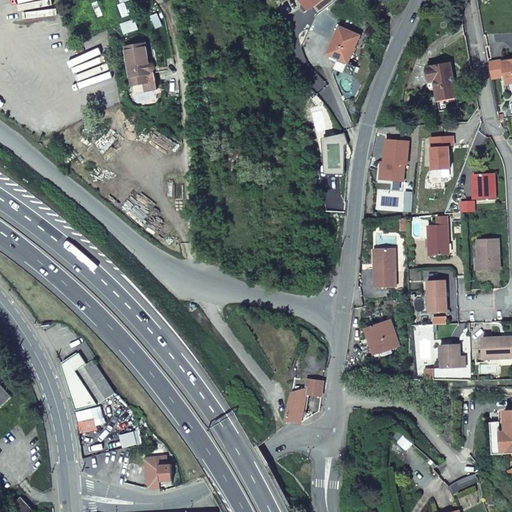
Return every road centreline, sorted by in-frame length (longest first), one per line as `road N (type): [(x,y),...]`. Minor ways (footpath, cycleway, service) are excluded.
road 1 (trunk): [(271,511),(215,413),(144,322),(0,197)]
road 2 (residential): [(342,310),(179,277),(0,130)]
road 3 (trunk): [(0,229),(89,302),(132,350),(212,454),(241,511)]
road 4 (tertiary): [(419,0),(368,117),(342,310)]
road 5 (tertiary): [(329,440),(290,440),(177,500),(71,496)]
road 6 (tertiary): [(0,302),(35,346),(61,426),(71,496)]
road 7 (residential): [(469,0),(490,119),(511,171)]
road 8 (residential): [(333,402),(407,410),(443,450)]
